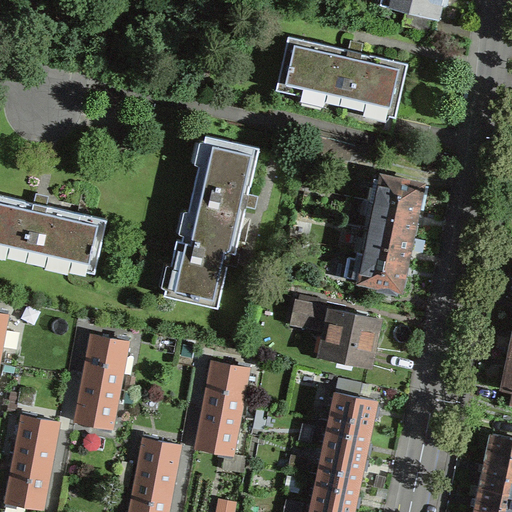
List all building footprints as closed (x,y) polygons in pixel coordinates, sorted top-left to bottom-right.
[(381,0),(380,3),(406,10),(403,24),(403,25),(432,32),(436,18),(438,18),(439,12),(441,5),(444,6),(447,4),(448,0),(381,0)] [(389,114),(390,114),(396,116),(402,88),(408,62),(370,53),(370,54),(351,50),(351,49),(288,35),(276,89),(302,94),(302,92),(316,91),(316,98),(375,111),(378,105),(389,112),(389,114)] [(201,155),(188,209),(242,221),(246,203),(246,200),(250,184),(251,184),(259,146),(206,134),(204,141),(207,141),(207,155),(201,155)] [(354,143),(327,136),(323,150),(351,157),(354,143)] [(382,175),(376,201),(417,210),(417,207),(422,183),(382,175)] [(0,250),(55,263),(58,257),(70,263),(69,266),(95,272),(107,218),(44,204),(36,203),(25,200),(26,199),(0,193),(0,250)] [(374,215),(371,227),(411,235),(412,233),(417,210),(376,201),(364,199),(361,212),(374,215)] [(235,252),(242,221),(188,209),(186,219),(192,222),(186,234),(183,233),(182,239),(177,238),(169,273),(174,276),(168,288),(166,287),(164,294),(218,306),(228,261),(230,251),(235,252)] [(406,259),(411,235),(371,227),(369,238),(359,236),(355,251),(357,251),(406,261),(406,259)] [(401,287),(406,261),(357,251),(356,257),(349,256),(345,276),(360,279),(360,280),(380,284),(380,287),(395,290),(396,287),(400,288),(401,287)] [(379,317),(304,302),(299,323),(327,329),(321,354),(369,364),(370,358),(379,317)] [(0,357),(8,313),(0,311),(0,357)] [(82,381),(120,388),(129,340),(97,334),(91,333),(82,381)] [(511,359),(508,358),(505,372),(502,386),(501,386),(501,387),(511,389),(511,397),(511,404),(511,359)] [(221,361),(212,360),(203,408),(240,415),(249,367),(221,361)] [(112,427),(120,388),(82,381),(75,420),(82,421),(112,427)] [(335,391),(329,419),(371,428),(372,424),(377,400),(335,391)] [(240,415),(203,408),(196,446),(205,448),(233,453),(240,415)] [(22,414),(15,452),(52,459),(59,421),(30,415),(22,414)] [(366,452),(371,428),(329,419),(323,446),(365,455),(366,452)] [(511,436),(492,433),(487,457),(487,459),(511,464),(511,436)] [(136,475),(174,482),(181,444),(151,438),(143,436),(136,475)] [(365,455),(323,446),(318,473),(360,482),(360,479),(365,455)] [(43,507),(52,459),(15,452),(6,500),(14,502),(43,507)] [(511,491),(511,464),(487,459),(482,482),(481,485),(511,491)] [(360,482),(318,473),(312,500),(354,509),(355,505),(360,482)] [(167,511),(174,482),(136,475),(129,511),(167,511)] [(476,509),(476,511),(480,511),(511,511),(511,491),(481,485),(476,509)] [(217,511),(232,511),(235,502),(220,499),(217,511)] [(353,511),(354,509),(312,500),(309,511),(353,511)]
